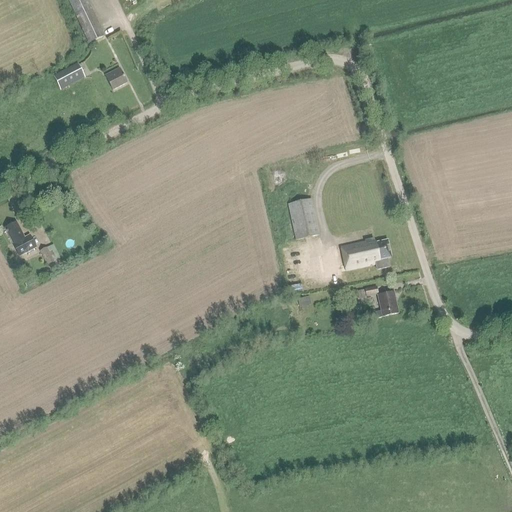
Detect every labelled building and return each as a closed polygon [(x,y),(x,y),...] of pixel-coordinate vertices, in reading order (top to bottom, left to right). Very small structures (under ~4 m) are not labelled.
[(67,0),(88,44),(104,37),(86,0),(67,0)] [(60,89),(84,77),(77,65),(54,78),(60,89)] [(119,69),(112,73),(114,76),(107,79),(113,91),(127,84),(119,69)] [(319,235),(311,200),(288,205),(296,240),(319,235)] [(358,221),(361,231),(368,229),(366,219),(358,221)] [(19,256),(24,254),(36,248),(29,235),(24,238),(16,222),(4,228),(19,256)] [(357,241),(355,229),(354,227),(327,233),(330,247),(340,245),(347,243),(357,241)] [(347,246),(347,243),(340,245),(345,271),(376,264),(377,270),(389,267),(387,259),(391,258),(387,241),(376,243),(375,240),(347,246)] [(47,248),(40,251),(47,265),(54,262),(47,248)] [(378,295),(376,287),(365,289),(366,298),(378,295)] [(363,290),(356,292),(358,300),(365,299),(363,290)] [(394,292),(378,296),(381,312),(374,314),(375,319),(398,314),(394,292)] [(299,299),(301,307),(312,304),(310,297),(299,299)]
